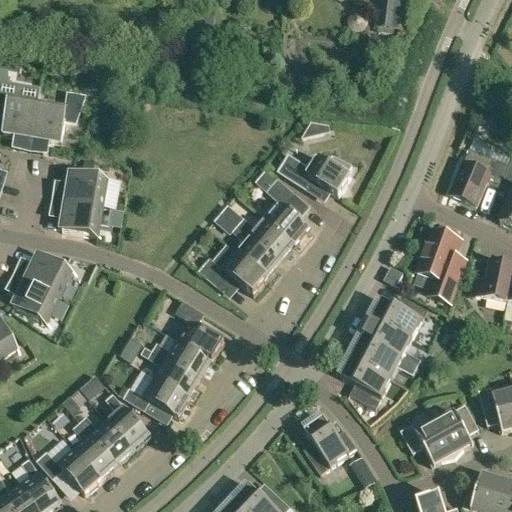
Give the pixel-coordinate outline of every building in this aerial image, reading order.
[(395,5),(381,3),(378,29),(392,31),(395,5)] [(288,38),(279,36),(278,48),(287,50),(288,38)] [(30,154),(38,104),(40,92),(20,88),(18,100),(10,99),(11,95),(9,94),(7,107),(8,107),(3,135),(19,138),(17,152),(30,154)] [(61,145),(65,124),(75,126),(84,100),(69,98),(68,104),(67,104),(66,108),(38,104),(30,154),(43,156),(45,142),(61,145)] [(311,126),(302,142),(330,136),(329,130),(311,126)] [(499,191),(508,169),(469,153),(450,199),(476,210),(486,186),(499,191)] [(350,182),(346,179),(352,170),(332,160),(328,168),(314,159),(307,170),(288,158),(276,176),(304,194),(311,184),(338,202),(350,182)] [(84,163),(82,174),(92,175),(94,165),(84,163)] [(511,171),(508,169),(499,191),(497,195),(510,201),(499,226),(511,231),(511,171)] [(55,190),(53,202),(103,211),(107,183),(112,184),(112,183),(99,180),(99,181),(73,176),(71,176),(69,193),(55,190)] [(285,212),(296,199),(277,183),(266,196),(277,206),(263,223),(295,250),(310,233),(285,212)] [(98,239),(103,211),(53,202),(50,216),(64,218),(62,235),(89,239),(89,240),(102,242),(102,240),(98,239)] [(117,214),(105,213),(103,228),(116,229),(117,214)] [(237,229),(278,264),(291,248),(295,251),(295,250),(263,223),(255,232),(243,222),(237,229)] [(278,264),(237,229),(232,236),(243,246),(235,256),(267,283),(268,283),(264,279),(278,264)] [(466,265),(454,261),(460,245),(432,235),(417,277),(434,283),(428,299),(450,307),(459,284),(466,265)] [(267,283),(235,256),(221,272),(209,263),(198,276),(217,292),(228,279),(253,300),(267,283)] [(14,277),(60,300),(72,276),(76,278),(77,276),(65,270),(65,271),(39,258),(32,273),(19,267),(14,277)] [(472,300),(507,307),(511,284),(511,271),(491,267),(487,287),(475,284),(472,300)] [(395,291),(402,277),(391,271),(383,284),(395,291)] [(47,327),(60,300),(14,277),(8,290),(21,296),(13,311),(39,324),(38,324),(50,330),(51,329),(47,327)] [(381,303),(371,323),(411,344),(427,314),(401,300),(395,311),(382,304),(381,303)] [(187,326),(176,344),(212,367),(224,348),(196,331),(204,319),(182,305),(174,318),(187,326)] [(0,362),(16,352),(19,356),(20,355),(13,344),(0,323),(0,362)] [(411,344),(371,323),(361,342),(416,371),(420,364),(405,356),(411,344)] [(130,366),(137,347),(123,342),(116,361),(130,366)] [(412,379),(416,371),(361,342),(351,361),(391,383),(397,371),(412,379)] [(152,355),(197,383),(208,365),(212,367),(176,344),(169,355),(156,347),(152,355)] [(160,371),(153,381),(190,403),(186,400),(197,383),(152,355),(145,351),(140,359),(160,371)] [(391,383),(351,361),(340,381),(341,382),(354,389),(349,399),(375,413),(391,383)] [(178,423),(190,403),(153,381),(142,400),(129,392),(123,402),(144,416),(150,406),(178,423)] [(511,434),(511,433),(511,394),(492,400),(490,392),(478,396),(487,431),(499,427),(501,436),(511,434)] [(106,424),(131,452),(147,437),(113,398),(105,405),(115,416),(106,424)] [(80,411),(71,401),(63,408),(72,418),(80,411)] [(465,409),(434,426),(454,463),(463,453),(472,448),(468,440),(478,434),(465,409)] [(86,421),(79,427),(114,466),(131,452),(106,424),(96,432),(86,421)] [(323,422),(322,421),(303,435),(304,435),(304,436),(312,448),(303,455),(320,479),(356,453),(336,425),(329,430),(323,422)] [(441,465),(454,463),(434,426),(415,437),(411,430),(400,436),(412,458),(423,452),(433,470),(441,465)] [(114,466),(79,427),(73,433),(83,444),(73,453),(102,484),(99,481),(114,466)] [(85,499),(102,484),(73,453),(57,467),(47,456),(36,465),(53,484),(63,475),(85,499)] [(30,481),(19,488),(36,511),(50,511),(59,506),(29,463),(21,469),(30,481)] [(366,464),(353,472),(364,489),(377,480),(366,464)] [(462,511),(492,511),(502,481),(491,481),(481,479),(478,488),(470,485),(462,511)] [(511,511),(511,487),(502,481),(492,511),(511,511)] [(0,483),(0,498),(9,511),(36,511),(19,488),(9,495),(0,483)] [(249,489),(234,506),(240,511),(290,511),(269,492),(261,500),(250,490),(249,489)] [(9,511),(0,498),(0,511),(9,511)] [(417,511),(443,511),(439,500),(438,500),(438,502),(431,504),(430,503),(416,508),(417,511)]
